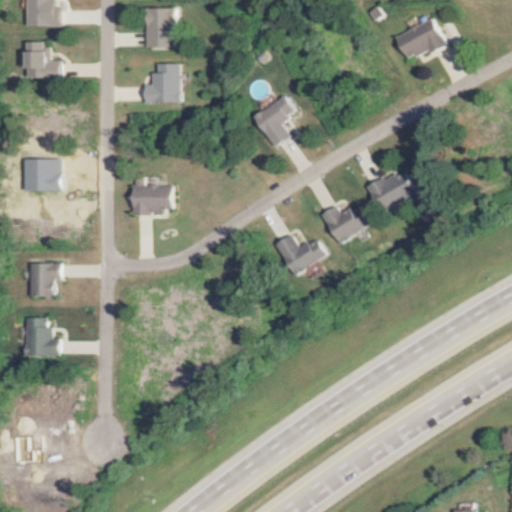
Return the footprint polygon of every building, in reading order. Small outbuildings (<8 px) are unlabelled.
[(26,0),(26,25),(61,26),(61,7),(56,6),(56,0),(26,0)] [(146,48),(175,47),(173,8),(145,9),(146,48)] [(395,37),(408,59),(427,48),(430,53),(446,43),(431,17),(395,37)] [(27,43),(26,77),(61,78),(61,61),(49,60),(50,43),(27,43)] [(179,63),(156,64),(156,72),(151,72),(151,84),(145,84),(145,102),(180,102),(179,63)] [(290,136),(281,122),(296,112),(284,95),(253,117),(274,147),(290,136)] [(24,159),(24,191),(63,190),(62,159),(24,159)] [(414,189),(401,167),(367,188),(381,210),(414,189)] [(132,186),(133,213),(174,211),(173,184),(132,186)] [(335,242),(370,226),(360,205),(340,214),(336,206),(321,213),(335,242)] [(276,242),(291,273),(326,256),(317,238),(298,247),(292,235),(276,242)] [(61,263),(28,264),(29,297),(55,296),(55,279),(61,279),(61,263)] [(61,356),(61,339),(52,339),(52,327),(48,327),(48,318),(27,317),(26,355),(61,356)]
